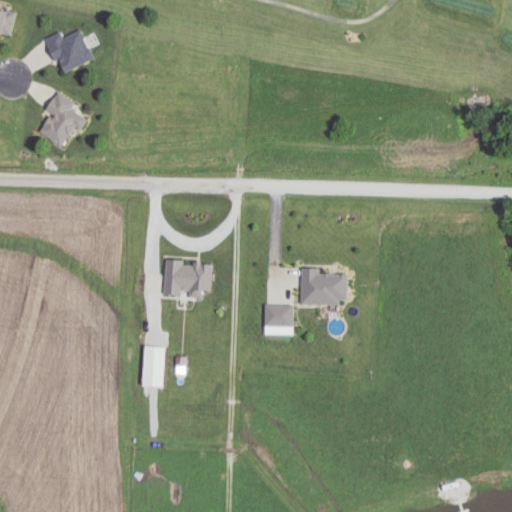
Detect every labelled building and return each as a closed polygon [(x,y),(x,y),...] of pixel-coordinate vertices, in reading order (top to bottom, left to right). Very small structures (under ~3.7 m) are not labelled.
[(0,37),(1,33),(12,36),(18,12),(0,6),(0,37)] [(95,59),(82,29),(63,37),(61,32),(46,38),(62,74),(95,59)] [(75,127),(80,131),(88,120),(71,108),(75,103),(58,91),(46,108),(52,113),(40,130),(62,146),(75,127)] [(212,291),(214,262),(166,259),(164,295),(203,297),(204,291),(212,291)] [(347,304),(348,270),(301,270),(301,304),(347,304)] [(266,326),(293,326),(293,304),(266,304),(266,326)] [(166,387),(166,346),(143,346),(143,387),(166,387)]
